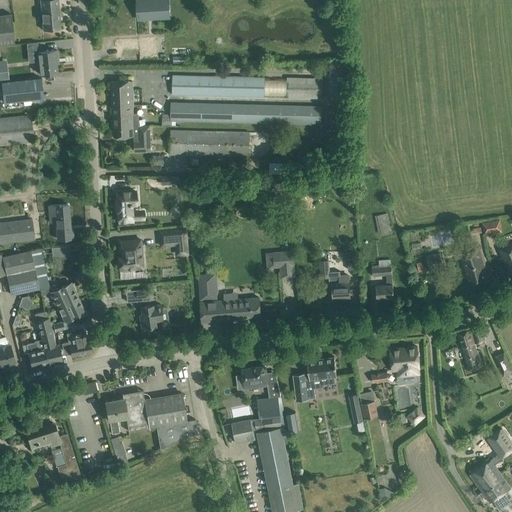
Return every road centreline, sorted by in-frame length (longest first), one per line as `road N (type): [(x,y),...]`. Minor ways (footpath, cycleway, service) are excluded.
road 1 (unclassified): [(99,357),(80,0)]
road 2 (tertiary): [(189,344),(387,324),(511,292)]
road 3 (unclassified): [(231,511),(189,344)]
